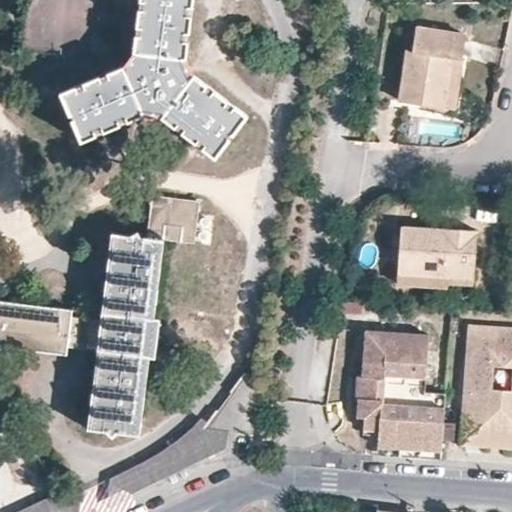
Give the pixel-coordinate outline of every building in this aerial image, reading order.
[(250,116),(196,73),(189,57),(197,0),(143,0),(136,49),(126,66),(67,90),(87,137),(148,112),(167,115),(220,156),(250,116)] [(404,98),(425,102),(448,106),(455,57),(465,59),(469,34),(419,26),(415,50),(412,49),(404,98)] [(448,106),(425,102),(424,108),(458,114),(465,59),(455,57),(448,106)] [(147,237),(166,239),(195,242),(200,200),(152,195),(147,237)] [(479,277),(482,230),(447,227),(447,231),(407,228),(404,271),(479,277)] [(0,344),(73,352),(74,344),(101,347),(92,426),(144,431),(153,356),(158,356),(162,319),(157,318),(166,239),(147,237),(115,233),(105,317),(91,316),(77,314),(77,307),(0,297),(0,344)] [(511,440),(511,443),(511,447),(511,446),(511,326),(472,324),(470,351),(475,351),(471,416),(466,415),(464,444),(492,445),(491,440),(511,440)] [(434,334),(370,329),(367,375),(362,375),(361,398),(363,398),(362,416),(370,417),(369,429),(384,431),(383,447),(446,451),(450,393),(430,391),(434,334)] [(475,351),(470,351),(466,415),(471,416),(475,351)] [(254,434),(263,374),(247,371),(205,427),(254,434)] [(446,451),(383,447),(383,455),(408,456),(445,458),(446,451)]
